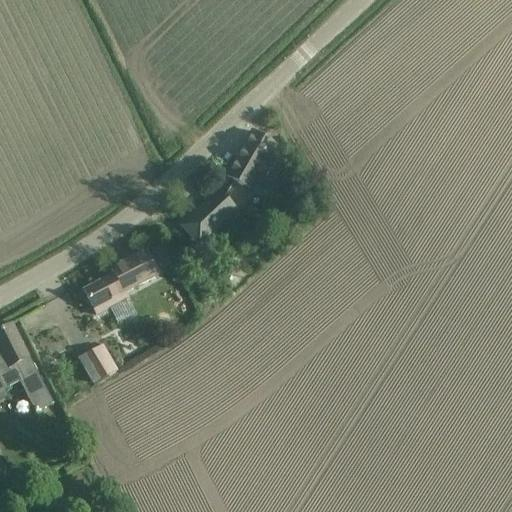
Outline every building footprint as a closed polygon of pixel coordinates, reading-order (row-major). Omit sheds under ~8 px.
[(250,191),(256,180),(279,193),(290,174),(268,161),(276,147),(253,133),(227,178),(250,191)] [(237,211),(219,193),(194,216),(212,235),(237,211)] [(84,293),(96,317),(128,301),(125,295),(158,277),(146,253),(111,271),(114,277),(84,293)] [(226,253),(216,261),(227,276),(237,268),(226,253)] [(0,362),(0,395),(7,391),(21,383),(39,413),(56,404),(38,372),(30,358),(30,359),(11,326),(0,332),(0,353),(4,360),(0,362)] [(117,372),(102,346),(81,359),(96,385),(117,372)] [(2,464),(0,465),(0,493),(14,485),(2,464)]
